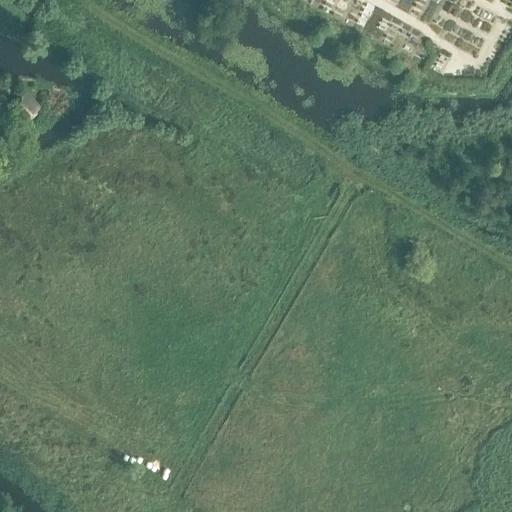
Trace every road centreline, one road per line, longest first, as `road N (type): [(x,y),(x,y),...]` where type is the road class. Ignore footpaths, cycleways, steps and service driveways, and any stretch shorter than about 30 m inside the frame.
road 1 (track): [(77,0),(511,263)]
road 2 (track): [(360,175),(177,492)]
